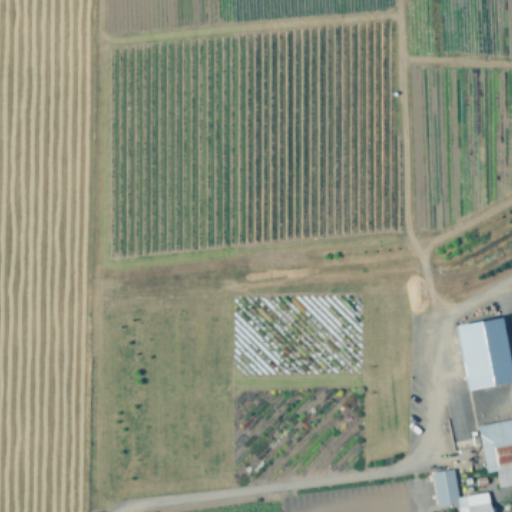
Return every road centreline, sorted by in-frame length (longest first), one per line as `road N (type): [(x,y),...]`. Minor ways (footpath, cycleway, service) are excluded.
road 1 (track): [(98,0),(95,511)]
road 2 (track): [(436,330),(427,315),(422,256),(405,230),(399,0)]
road 3 (track): [(422,256),(449,232),(511,200),(466,57),(401,58)]
